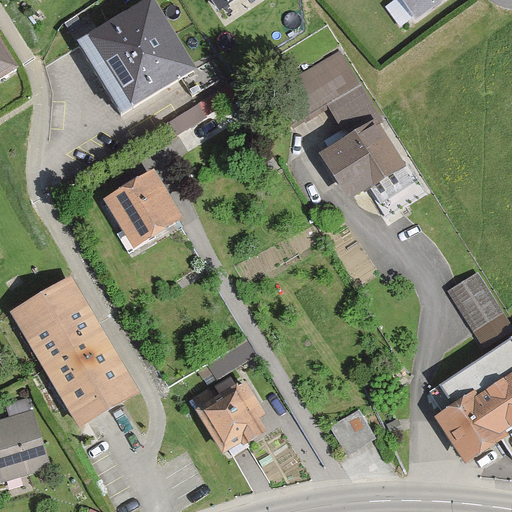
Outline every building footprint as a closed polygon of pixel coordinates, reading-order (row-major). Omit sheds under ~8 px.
[(152,0),(141,0),(65,46),(111,123),(180,81),(192,102),(231,79),(218,59),(196,72),(152,0)] [(391,0),(410,26),(448,0),(391,0)] [(0,43),(0,72),(13,65),(0,43)] [(343,134),(371,117),(376,115),(340,53),(270,93),(292,131),(329,110),(343,134)] [(212,108),(245,160),(261,150),(228,98),(212,108)] [(371,117),(343,134),(319,147),(347,195),(365,185),(386,221),(430,196),(409,159),(399,166),(371,117)] [(178,213),(149,167),(98,199),(127,245),(178,213)] [(511,333),(511,331),(476,273),(447,291),(483,350),(511,333)] [(135,388),(68,275),(5,312),(72,425),(135,388)] [(511,336),(426,386),(438,407),(431,411),(460,461),(504,435),(511,445),(511,336)] [(239,367),(257,356),(249,342),(231,352),(239,367)] [(221,377),(239,367),(231,352),(212,363),(221,377)] [(206,389),(188,401),(220,451),(256,428),(253,423),(258,419),(257,416),(263,412),(244,381),(213,401),(206,389)] [(52,468),(30,399),(6,407),(10,419),(0,421),(0,477),(2,484),(52,468)] [(358,411),(331,428),(348,456),(376,439),(358,411)]
